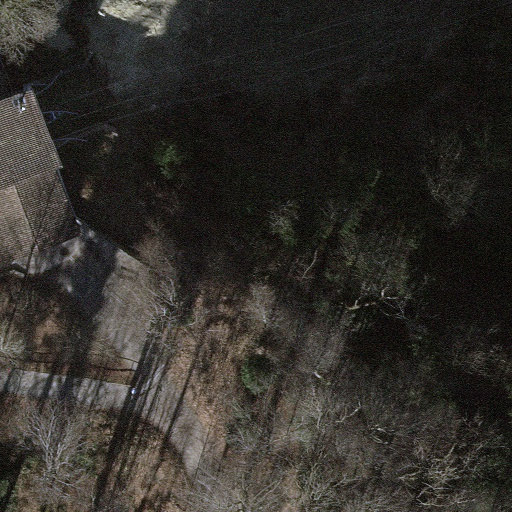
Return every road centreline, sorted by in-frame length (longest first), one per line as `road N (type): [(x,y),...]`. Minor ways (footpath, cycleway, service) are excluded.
road 1 (track): [(167,409),(0,378)]
road 2 (track): [(234,511),(167,409)]
